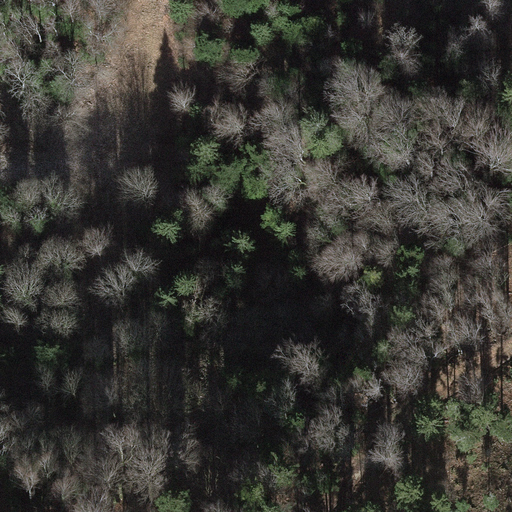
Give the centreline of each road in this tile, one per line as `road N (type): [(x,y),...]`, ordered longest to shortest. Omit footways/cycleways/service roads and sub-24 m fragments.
road 1 (track): [(0,177),(76,153),(151,93),(150,0)]
road 2 (track): [(511,338),(400,416),(315,511)]
